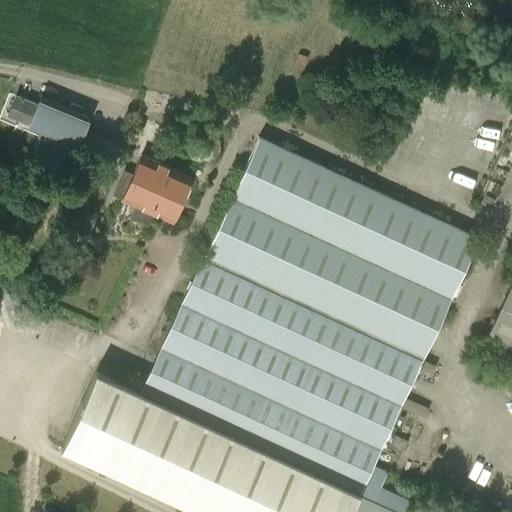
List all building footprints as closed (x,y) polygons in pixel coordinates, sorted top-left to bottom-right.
[(85,125),(34,103),(32,107),(12,98),(3,119),(36,134),(30,150),(27,157),(57,169),(66,147),(74,151),(85,125)] [(154,133),(153,137),(198,157),(199,153),(206,138),(162,117),(154,133)] [(107,171),(117,148),(83,133),(74,155),(107,171)] [(98,378),(63,454),(189,511),(421,511),(424,507),(380,487),(387,473),(372,466),(478,238),(259,137),(203,259),(141,396),(98,378)] [(168,227),(188,180),(136,159),(131,171),(127,179),(120,175),(109,200),(132,209),(126,222),(144,230),(146,225),(149,218),(168,227)] [(511,357),(511,275),(482,343),(511,357)]
